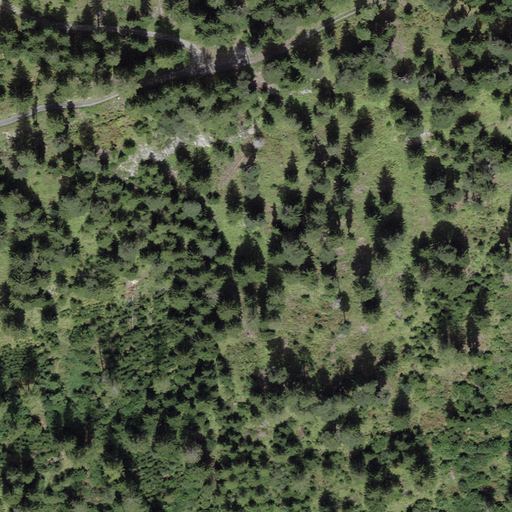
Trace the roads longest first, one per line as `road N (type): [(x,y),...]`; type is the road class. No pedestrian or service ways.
road 1 (track): [(0,16),(172,41),(212,57),(214,73),(180,72),(0,124)]
road 2 (track): [(214,73),(250,69),(372,0)]
